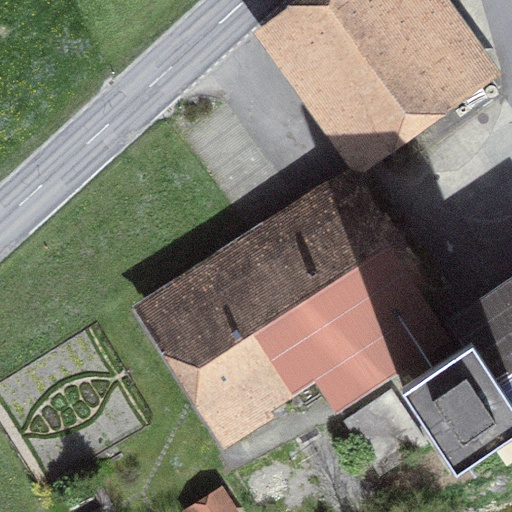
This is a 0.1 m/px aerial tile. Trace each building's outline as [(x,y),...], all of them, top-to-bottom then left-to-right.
[(493,90),(477,66),(481,63),(449,18),(445,21),(429,0),(318,0),(285,24),(386,166),(493,90)] [(336,392),(431,333),(343,194),(158,311),(224,417),(315,359),(336,392)] [(511,284),(458,321),(469,337),(511,402),(511,284)] [(457,463),(511,426),(511,402),(469,337),(402,381),(457,463)] [(231,511),(217,491),(191,508),(192,511),(231,511)]
